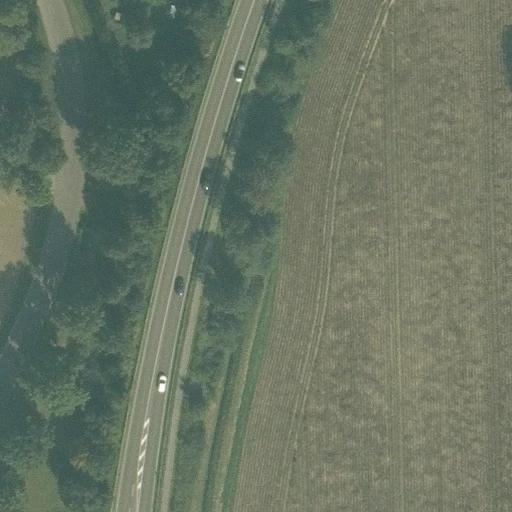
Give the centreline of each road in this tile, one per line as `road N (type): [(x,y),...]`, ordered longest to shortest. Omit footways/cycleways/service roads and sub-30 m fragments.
road 1 (primary): [(132,511),(173,264),(248,0)]
road 2 (residential): [(47,0),(69,98),(68,191),(41,291),(0,384)]
